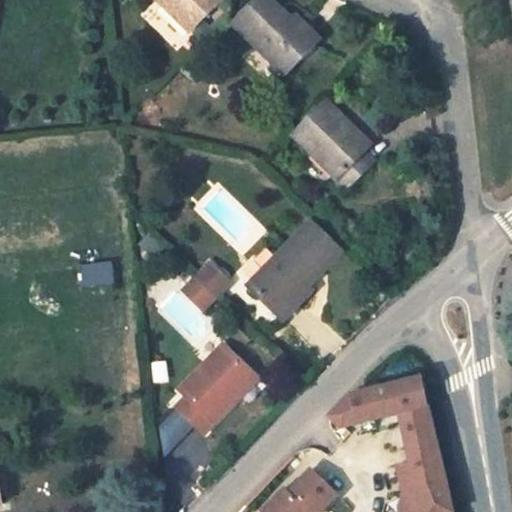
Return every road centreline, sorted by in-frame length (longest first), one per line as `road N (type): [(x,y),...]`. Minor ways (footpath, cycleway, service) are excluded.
road 1 (residential): [(213,511),(314,405),(416,318)]
road 2 (residential): [(445,18),(473,270)]
road 3 (residential): [(469,378),(492,511)]
